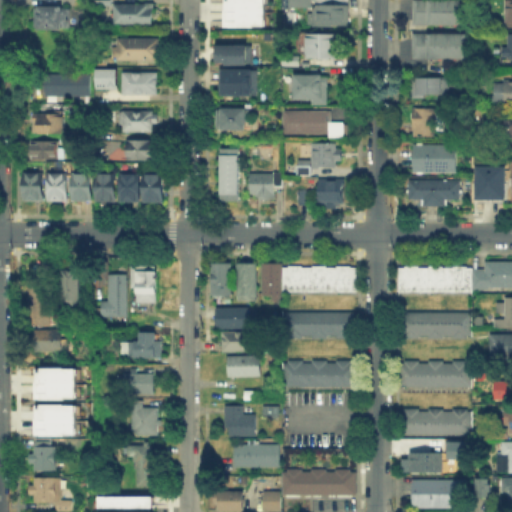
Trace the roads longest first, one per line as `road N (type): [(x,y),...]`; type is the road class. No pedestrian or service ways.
road 1 (residential): [(377,0),(377,511)]
road 2 (residential): [(188,233),(511,234)]
road 3 (residential): [(188,0),(188,233)]
road 4 (residential): [(0,233),(188,233)]
